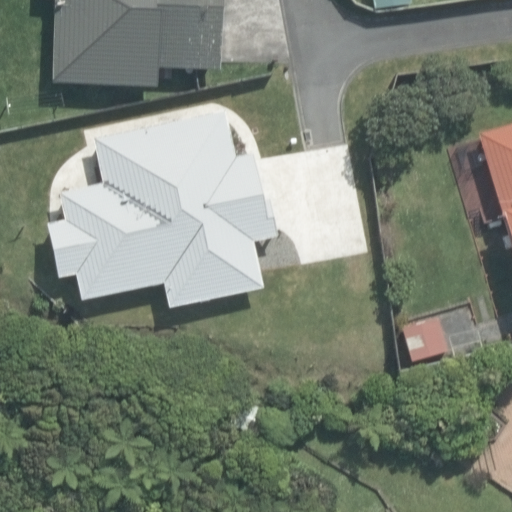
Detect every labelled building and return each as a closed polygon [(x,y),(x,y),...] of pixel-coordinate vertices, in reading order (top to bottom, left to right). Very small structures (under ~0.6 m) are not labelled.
[(91,69),(217,73),(219,0),(53,0),(52,50),(92,52),(91,69)] [(161,285),(166,310),(263,289),(253,243),(276,238),(268,198),(262,200),(253,154),(235,158),(225,112),(90,140),(99,184),(58,193),(65,222),(45,226),(57,279),(74,276),(79,302),(161,285)] [(511,126),(477,136),(511,254),(511,126)] [(409,363),(444,355),(436,321),(401,329),(409,363)] [(251,427),(257,409),(239,403),(233,421),(251,427)]
